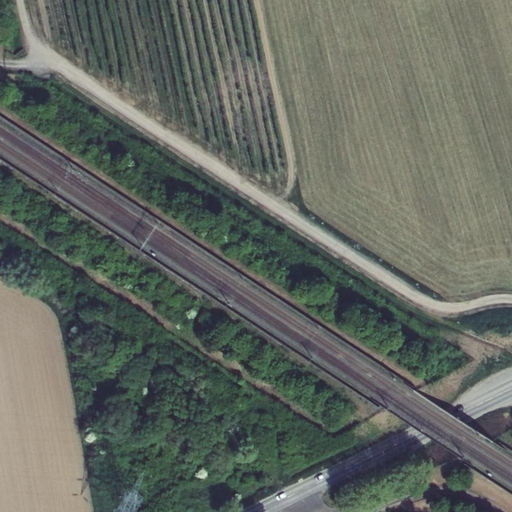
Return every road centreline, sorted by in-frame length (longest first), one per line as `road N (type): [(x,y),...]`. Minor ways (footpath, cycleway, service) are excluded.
road 1 (track): [(511,298),(454,307),(418,298),(51,58),(32,40),(20,0)]
road 2 (primary): [(511,387),(257,511)]
